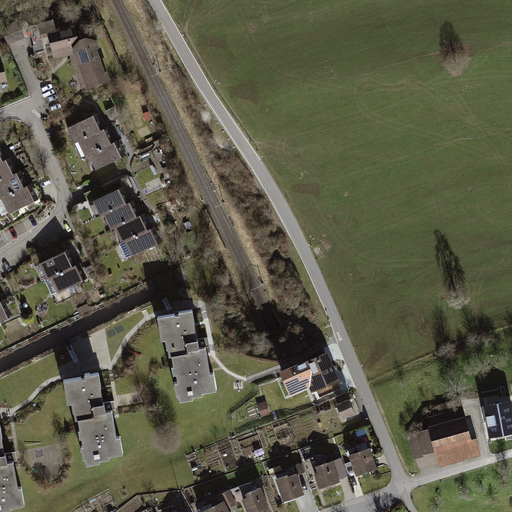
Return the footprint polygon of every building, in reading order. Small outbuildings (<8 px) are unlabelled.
[(74,26),(47,34),(54,58),(78,51),(89,87),(106,82),(91,32),(77,37),(74,26)] [(92,117),(68,128),(74,141),(77,140),(98,130),(92,117)] [(98,130),(77,140),(84,157),(88,155),(111,145),(103,128),(98,130)] [(111,145),(88,155),(95,170),(121,158),(114,143),(111,145)] [(1,162),(0,162),(0,180),(13,175),(5,160),(1,162)] [(13,175),(0,180),(0,197),(0,198),(22,187),(15,173),(13,175)] [(22,187),(0,198),(8,212),(32,200),(25,186),(22,187)] [(125,206),(117,189),(88,203),(96,220),(104,217),(125,206)] [(125,206),(104,217),(111,231),(115,229),(137,219),(129,204),(125,206)] [(137,219),(115,229),(122,242),(125,241),(146,231),(140,218),(137,219)] [(146,231),(125,241),(133,258),(157,246),(149,229),(146,231)] [(62,255),(40,265),(47,279),(69,269),(62,255)] [(82,283),(74,267),(69,269),(47,279),(41,282),(49,299),(82,283)] [(0,305),(0,325),(13,320),(6,303),(0,305)] [(173,314),(155,316),(158,341),(163,340),(165,357),(170,357),(172,368),(170,369),(170,375),(175,374),(176,382),(172,383),(174,395),(179,395),(180,400),(193,399),(193,396),(203,395),(203,392),(215,391),(212,373),(208,374),(205,348),(197,348),(196,338),(193,338),(189,310),(177,312),(178,314),(173,314)] [(328,358),(306,368),(317,394),(339,384),(328,358)] [(98,375),(60,381),(63,404),(71,403),(73,419),(76,418),(77,426),(78,436),(80,436),(82,447),(78,447),(80,458),(84,457),(85,465),(111,461),(110,455),(123,453),(121,436),(115,436),(112,420),(111,409),(103,410),(100,391),(98,375)] [(349,402),(337,407),(342,420),(354,415),(349,402)] [(511,430),(511,407),(502,409),(504,431),(511,430)] [(504,431),(502,409),(489,411),(492,433),(504,431)] [(463,410),(428,420),(440,466),(476,457),(463,410)] [(0,431),(0,511),(11,511),(13,510),(26,507),(22,487),(18,488),(14,469),(12,460),(6,462),(2,441),(0,431)] [(413,457),(433,452),(429,433),(409,438),(413,457)] [(370,449),(349,456),(356,475),(376,468),(370,449)] [(334,462),(313,469),(318,486),(340,480),(334,462)] [(295,474),(276,481),(283,500),(302,493),(295,474)] [(261,488),(243,495),(248,511),(255,511),(268,508),(261,488)] [(229,511),(225,502),(205,511),(229,511)]
